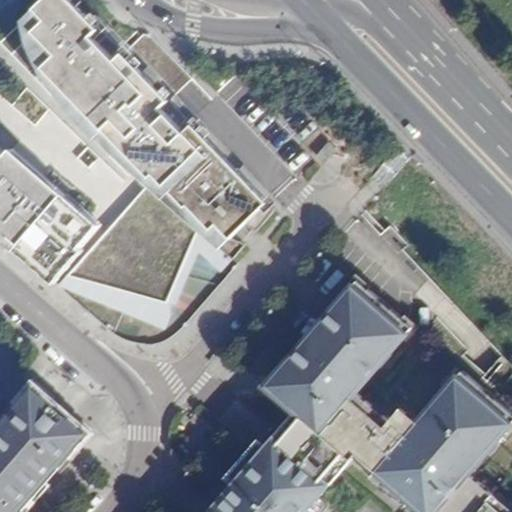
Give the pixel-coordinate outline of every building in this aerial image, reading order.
[(73,0),(47,0),(36,10),(46,21),(36,31),(59,56),(46,69),(154,177),(158,173),(189,208),(190,206),(214,230),(219,226),(234,239),(271,201),(196,124),(188,131),(164,109),(171,101),(126,53),(120,59),(97,36),(103,29),(73,0)] [(0,236),(60,289),(112,224),(21,143),(11,154),(0,144),(0,236)] [(112,224),(60,289),(162,327),(181,278),(200,230),(148,185),(112,224)] [(429,336),(353,269),(266,375),(292,399),(343,435),(369,405),(429,336)] [(384,416),(369,405),(343,435),(353,442),(429,511),(431,511),(436,506),(443,511),(511,511),(511,496),(470,464),(511,414),(511,405),(459,364),(421,410),(400,397),(384,416)] [(0,511),(18,511),(92,422),(29,374),(0,408),(0,511)] [(343,435),(292,399),(197,511),(294,511),(353,442),(343,435)]
